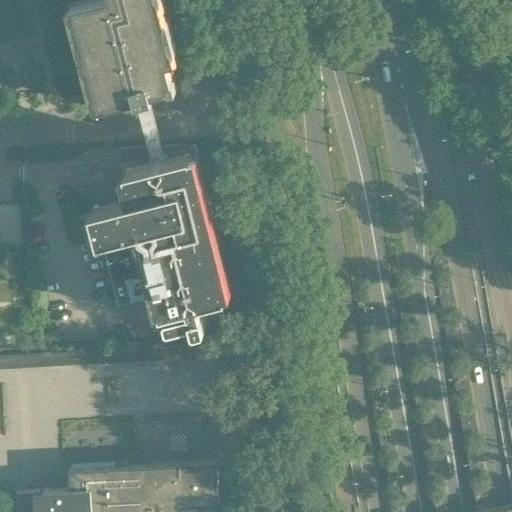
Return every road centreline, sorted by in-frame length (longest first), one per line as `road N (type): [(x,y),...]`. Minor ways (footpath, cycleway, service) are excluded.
road 1 (primary): [(308,1),(357,180),(420,511)]
road 2 (primary): [(308,1),(308,84),(378,511)]
road 3 (primary): [(505,511),(446,218),(387,67)]
road 4 (primary): [(461,511),(387,67)]
road 5 (residential): [(511,324),(443,0)]
road 6 (residential): [(0,143),(85,133),(211,99),(249,80)]
road 7 (unknown): [(0,166),(28,172),(53,206),(74,304)]
